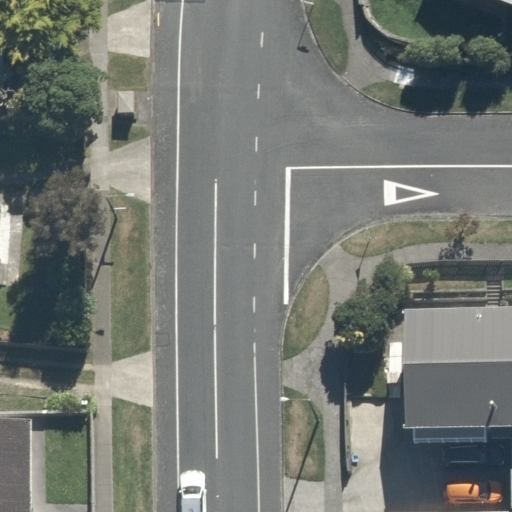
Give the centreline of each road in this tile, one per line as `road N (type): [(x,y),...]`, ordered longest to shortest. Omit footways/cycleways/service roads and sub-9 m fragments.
road 1 (tertiary): [(218,511),(214,183)]
road 2 (residential): [(214,183),(511,182)]
road 3 (tertiary): [(214,183),(222,0)]
